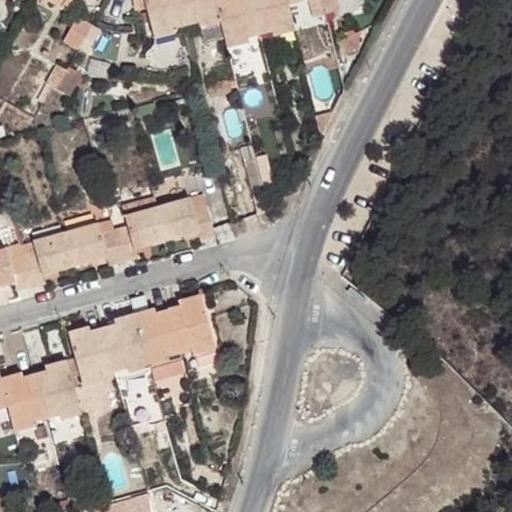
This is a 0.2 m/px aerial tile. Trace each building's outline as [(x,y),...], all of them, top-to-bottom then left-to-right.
[(69,0),(44,0),(63,10),(69,0)] [(146,13),(152,41),(173,37),(172,31),(198,26),(198,29),(219,25),(225,51),(246,45),(244,42),(272,35),(272,38),(293,33),(286,7),(307,3),(306,0),(135,0),(127,2),(130,18),(146,13)] [(75,20),(62,44),(73,50),(87,25),(75,20)] [(87,25),(73,50),(88,60),(102,34),(87,25)] [(80,77),(63,68),(51,90),(68,100),(80,77)] [(269,155),(253,157),(256,181),(272,179),(269,155)] [(188,199),(125,217),(126,227),(100,233),(97,224),(4,250),(0,236),(0,289),(14,285),(16,293),(44,286),(43,276),(107,260),(108,267),(136,260),(135,251),(199,234),(200,242),(214,237),(205,205),(193,208),(188,199)] [(76,359),(83,384),(103,380),(102,376),(128,370),(128,374),(148,369),(152,384),(188,374),(183,355),(193,353),(194,356),(215,351),(198,297),(179,302),(180,307),(154,314),(149,294),(133,299),(136,314),(113,321),(114,325),(89,333),(88,328),(69,333),(76,359)] [(77,386),(83,384),(76,359),(69,361),(49,368),(50,372),(24,380),(24,375),(3,380),(0,368),(0,411),(11,409),(19,433),(40,429),(39,424),(65,418),(66,421),(84,417),(77,386)] [(105,391),(103,380),(83,384),(85,396),(105,391)] [(147,492),(108,503),(110,511),(147,511),(152,511),(147,492)] [(182,494),(177,511),(178,511),(202,511),(205,505),(190,502),(191,495),(182,494)]
